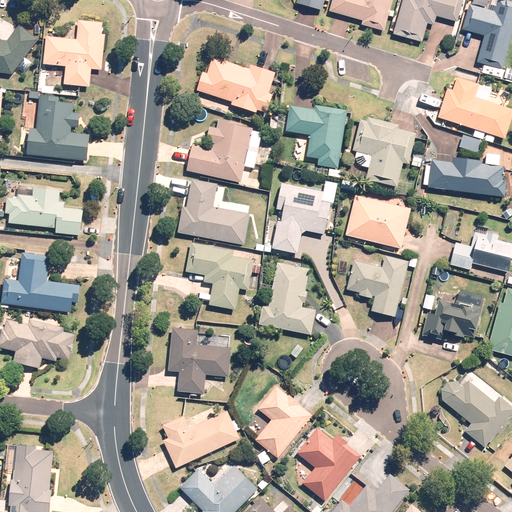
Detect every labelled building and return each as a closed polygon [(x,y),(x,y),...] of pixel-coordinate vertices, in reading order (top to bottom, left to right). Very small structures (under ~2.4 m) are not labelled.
[(298,0),(298,4),(323,10),(325,0),(298,0)] [(392,0),(333,0),(330,11),(363,20),(361,25),(384,31),(392,0)] [(404,0),(395,36),(421,43),(426,25),(434,27),(436,18),(457,24),(463,0),(404,0)] [(484,36),(478,59),(461,54),(457,68),(483,75),(486,66),(504,71),(511,42),(511,2),(504,0),(497,0),(494,12),(475,7),(468,32),(484,36)] [(46,36),(43,64),(66,67),(64,85),(90,87),(91,69),(102,70),(106,35),(101,35),(103,23),(78,20),(76,39),(46,36)] [(0,72),(12,74),(38,40),(20,25),(7,41),(1,40),(0,38),(0,72)] [(203,72),(197,91),(232,102),(231,105),(256,113),(257,110),(267,113),(273,95),(269,94),(276,73),(250,65),(249,68),(213,57),(208,73),(203,72)] [(448,89),(438,117),(479,131),(477,137),(485,140),(488,133),(505,139),(511,118),(511,109),(488,102),(492,89),(457,77),(453,90),(448,89)] [(27,155),(87,161),(90,135),(71,133),(72,127),(79,128),(80,114),(73,113),(74,104),(55,102),(55,97),(40,95),(37,129),(30,129),(28,142),(24,142),(23,147),(28,147),(27,155)] [(338,169),(347,110),(315,105),(315,110),(290,106),(286,131),(310,135),(307,157),(319,159),(318,166),(338,169)] [(369,168),(366,179),(397,187),(403,163),(409,164),(416,133),(398,129),(399,125),(368,117),(367,121),(361,120),(353,151),(357,152),(356,158),(358,163),(362,166),(369,168)] [(192,145),(187,171),(241,183),(245,167),(254,169),(257,156),(267,158),(270,148),(259,146),(262,133),(253,131),(254,129),(242,126),(242,124),(219,119),(217,128),(210,127),(206,142),(213,143),(212,149),(192,145)] [(482,141),(463,135),(459,147),(479,153),(482,141)] [(422,159),(414,157),(412,165),(420,167),(422,159)] [(428,185),(428,187),(505,197),(507,181),(503,181),(505,167),(482,164),(482,161),(453,158),(452,162),(432,160),(431,166),(426,166),(424,185),(428,185)] [(330,169),(329,176),(340,178),(341,171),(330,169)] [(178,233),(244,246),(251,214),(213,207),(218,184),(192,179),(187,207),(183,207),(178,233)] [(343,181),(341,188),(352,191),(354,183),(343,181)] [(324,192),(282,183),(276,209),(284,211),(281,222),(278,221),(272,249),(298,254),(302,234),(307,231),(324,235),(331,203),(333,204),(335,196),(323,193),(324,192)] [(10,214),(9,223),(56,229),(56,233),(80,236),(83,210),(64,208),(65,202),(59,202),(60,191),(34,188),(34,186),(19,185),(17,199),(7,198),(6,214),(10,214)] [(355,196),(346,236),(402,249),(411,209),(355,196)] [(472,263),(509,273),(511,261),(511,243),(498,240),(499,235),(488,232),(487,235),(475,233),(472,247),(456,243),(450,265),(471,270),(472,263)] [(234,251),(191,243),(186,272),(205,275),(204,282),(213,284),(209,305),(236,310),(240,289),(249,291),(252,272),(259,273),(260,266),(254,265),(255,256),(234,252),(234,251)] [(4,279),(1,304),(71,313),(72,302),(78,303),(80,285),(47,281),(51,256),(22,253),(19,281),(4,279)] [(396,317),(409,262),(385,256),(383,268),(354,261),(347,290),(360,293),(359,295),(372,298),(373,296),(375,296),(372,311),(396,317)] [(409,266),(416,268),(418,259),(411,258),(409,266)] [(263,307),(259,325),(311,335),(316,310),(302,307),(303,303),(305,303),(308,292),(305,291),(310,269),(278,263),(269,308),(263,307)] [(440,269),(433,267),(432,274),(439,276),(440,269)] [(500,303),(488,350),(511,356),(511,289),(508,288),(504,304),(500,303)] [(436,315),(428,313),(423,335),(446,341),(448,334),(464,338),(467,328),(477,331),(485,297),(460,290),(457,300),(456,300),(455,304),(440,300),(436,315)] [(435,296),(426,294),(423,308),(432,310),(435,296)] [(2,329),(0,335),(0,347),(16,351),(13,362),(40,368),(42,358),(56,361),(57,358),(69,361),(75,335),(63,332),(64,328),(29,319),(28,325),(7,319),(4,330),(2,329)] [(198,330),(173,328),(168,371),(180,372),(178,392),(204,394),(206,375),(229,377),(231,348),(197,345),(198,330)] [(296,358),(303,348),(298,344),(291,354),(296,358)] [(485,448),(511,414),(511,406),(499,396),(495,402),(469,381),(465,387),(458,382),(448,383),(442,390),(443,400),(472,424),(465,432),(485,448)] [(278,459),(313,416),(299,405),(300,404),(289,395),(288,396),(276,387),(258,409),(271,420),(255,440),(278,459)] [(176,468),(240,439),(227,411),(190,429),(184,416),(163,426),(169,438),(163,441),(176,468)] [(325,501),(361,456),(347,445),(348,443),(337,434),(333,440),(317,428),(297,453),(316,468),(303,484),(325,501)] [(37,447),(8,444),(5,470),(12,470),(8,506),(11,506),(10,511),(49,511),(52,490),(50,490),(54,452),(36,450),(37,447)] [(210,480),(199,469),(180,488),(203,511),(202,511),(235,511),(258,489),(235,465),(232,468),(227,463),(210,480)] [(342,500),(332,511),(392,511),(409,491),(391,476),(376,494),(366,486),(350,506),(342,500)] [(273,511),(261,498),(246,511),(295,511),(289,506),(288,507),(283,501),(273,511)]
